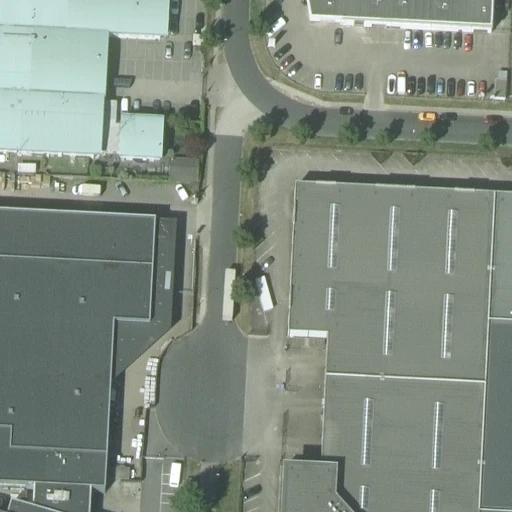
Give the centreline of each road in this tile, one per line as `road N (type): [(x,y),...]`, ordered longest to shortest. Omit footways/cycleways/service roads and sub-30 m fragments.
road 1 (unclassified): [(209,461),(233,56)]
road 2 (unclassified): [(511,133),(296,121),(256,94),(233,56)]
road 3 (unknown): [(223,225),(0,210)]
road 4 (unknown): [(369,125),(369,72),(308,59),(293,35),(289,0)]
